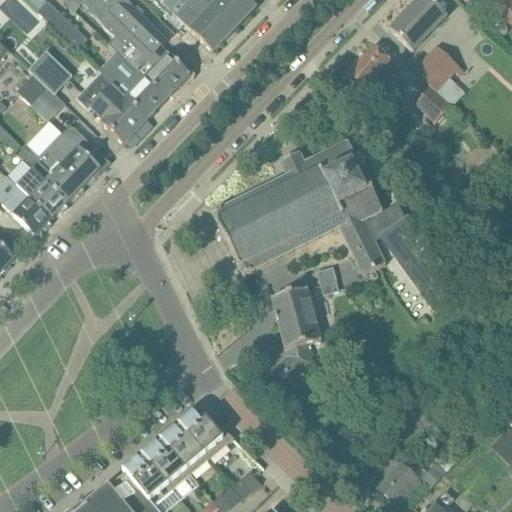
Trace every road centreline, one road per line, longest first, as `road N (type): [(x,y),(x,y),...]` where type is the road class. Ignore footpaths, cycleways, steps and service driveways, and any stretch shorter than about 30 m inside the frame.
road 1 (unclassified): [(133,237),(361,0)]
road 2 (unclassified): [(308,0),(129,186),(121,215)]
road 3 (unclassified): [(0,510),(198,363)]
road 4 (unclassified): [(340,511),(198,363)]
road 5 (unclassified): [(121,215),(0,340)]
road 6 (unclassified): [(198,363),(133,237)]
